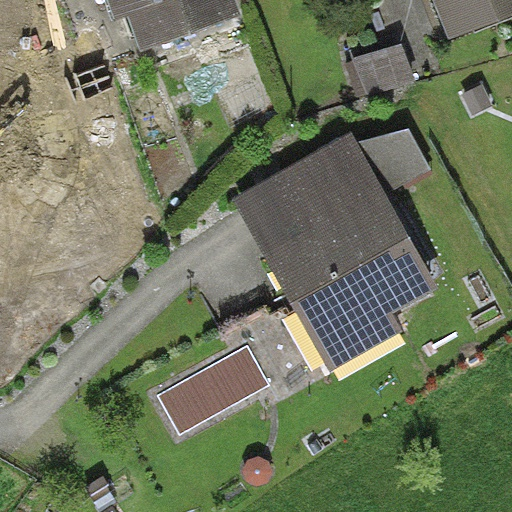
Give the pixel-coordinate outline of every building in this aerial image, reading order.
[(107,0),(114,20),(128,15),(140,50),(241,15),(235,0),(107,0)] [(511,14),(511,0),(432,0),(448,40),(511,14)] [(401,42),(352,58),(364,97),(413,81),(401,42)] [(492,105),(482,84),(462,94),(472,115),(492,105)] [(96,117),(0,98),(0,202),(76,218),(92,137),(96,117)] [(231,197),(265,260),(387,192),(431,168),(410,129),(358,142),(352,130),(231,197)] [(439,288),(387,192),(265,260),(319,353),(394,313),(439,288)] [(394,313),(319,353),(330,372),(404,330),(394,313)]
